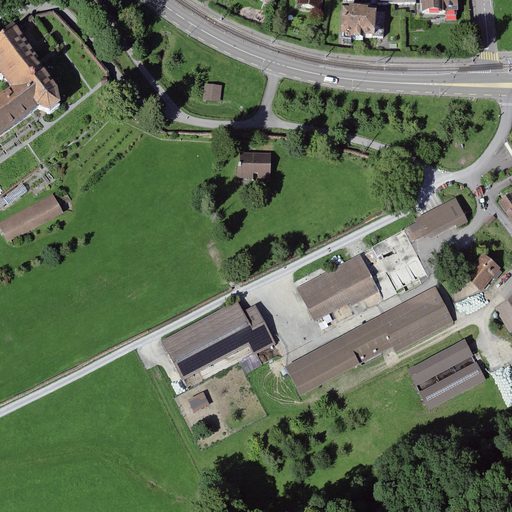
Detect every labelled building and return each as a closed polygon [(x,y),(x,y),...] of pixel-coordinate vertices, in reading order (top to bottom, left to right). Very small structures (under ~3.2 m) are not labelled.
[(324,14),(326,0),(300,0),(299,9),(324,14)] [(425,0),(427,19),(450,18),(450,13),(464,12),(463,0),(425,0)] [(383,15),(350,13),(348,41),(382,43),(383,15)] [(50,115),(60,107),(60,93),(12,25),(8,21),(0,26),(0,136),(37,109),(50,115)] [(224,90),(205,87),(203,103),(221,106),(224,90)] [(239,154),(238,178),(271,180),(272,155),(239,154)] [(63,215),(52,195),(0,222),(0,228),(8,244),(63,215)] [(511,219),(511,197),(501,205),(511,219)] [(469,226),(454,201),(408,228),(415,240),(422,236),(426,243),(452,228),(456,234),(469,226)] [(397,301),(431,283),(403,232),(297,290),(314,321),(346,303),(350,310),(377,295),(380,302),(394,295),(397,301)] [(503,271),(485,255),(465,276),(483,293),(503,271)] [(395,355),(455,323),(436,286),(284,368),(301,399),(382,355),(389,368),(399,362),(395,355)] [(511,300),(496,310),(511,334),(511,333),(511,300)] [(253,358),(276,346),(256,310),(245,317),(238,304),(162,345),(186,388),(251,353),(253,358)] [(278,355),(288,354),(286,335),(276,337),(278,355)] [(431,411),(488,381),(469,343),(411,372),(431,411)] [(211,405),(204,393),(189,402),(195,414),(211,405)]
